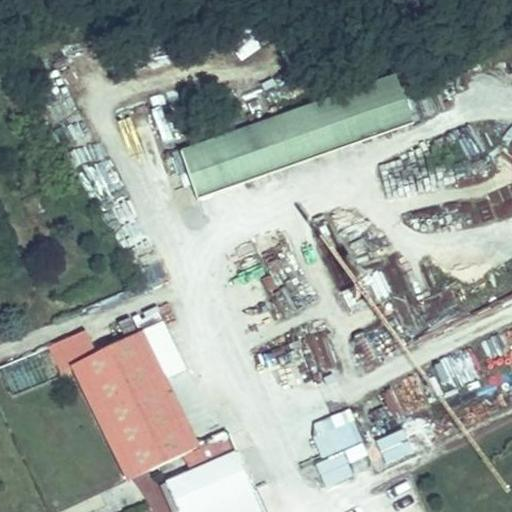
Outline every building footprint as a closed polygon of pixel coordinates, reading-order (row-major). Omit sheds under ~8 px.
[(193,192),(411,134),(397,81),(179,139),(193,192)] [(86,365),(135,488),(196,463),(210,457),(162,335),(86,365)] [(350,411),(311,424),(322,457),(344,449),(349,463),(366,457),(350,411)] [(421,425),(405,430),(413,454),(429,449),(421,425)] [(401,430),(377,439),(386,463),(410,453),(401,430)] [(210,457),(196,463),(202,481),(214,511),(268,511),(264,499),(278,494),(257,437),(210,457)] [(321,485),(350,478),(344,454),(315,461),(321,485)] [(214,511),(202,481),(170,493),(177,510),(185,507),(187,511),(214,511)]
